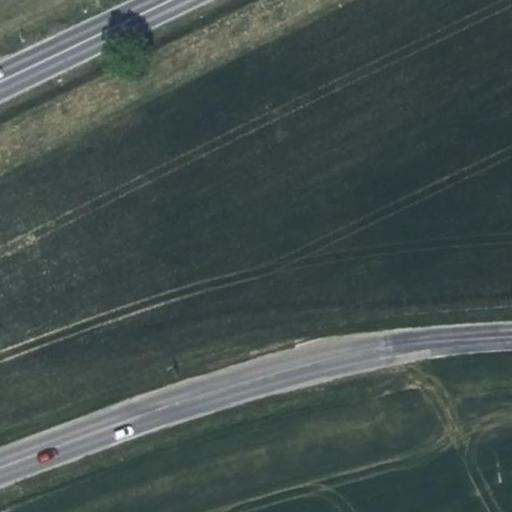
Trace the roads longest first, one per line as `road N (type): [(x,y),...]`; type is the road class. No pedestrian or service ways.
road 1 (tertiary): [(511,335),(300,359),(0,472)]
road 2 (secondary): [(171,0),(0,81)]
